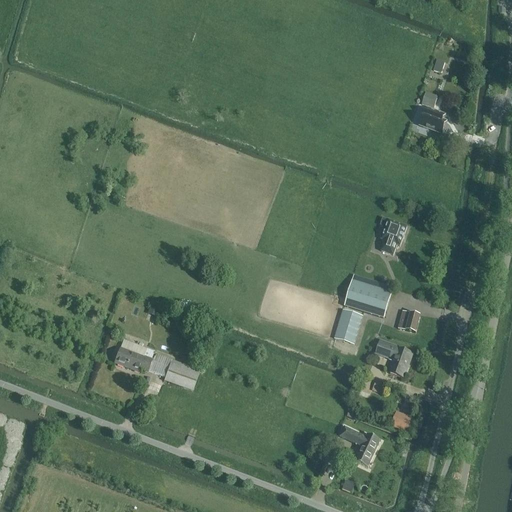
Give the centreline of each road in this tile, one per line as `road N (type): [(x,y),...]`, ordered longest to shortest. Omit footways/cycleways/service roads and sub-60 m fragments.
road 1 (unclassified): [(332,511),(0,384)]
road 2 (unclassified): [(479,390),(511,228)]
road 3 (unclassified): [(479,390),(424,511)]
road 4 (unclassified): [(479,390),(457,511)]
